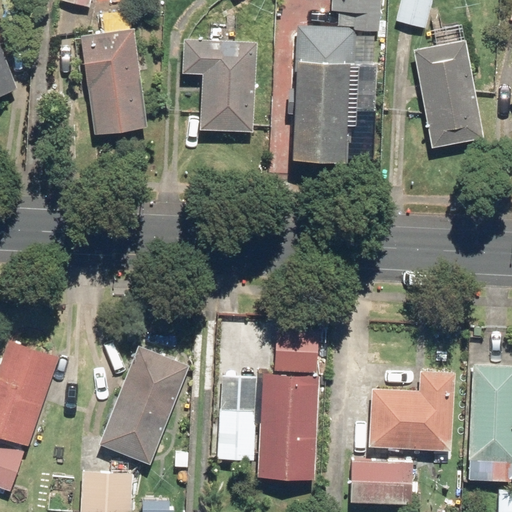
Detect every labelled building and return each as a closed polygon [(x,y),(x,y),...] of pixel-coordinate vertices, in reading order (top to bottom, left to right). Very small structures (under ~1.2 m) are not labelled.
[(425,27),(432,0),(399,0),(395,19),(425,27)] [(356,24),(301,20),(293,151),(348,154),(356,24)] [(132,26),(80,32),(92,130),(144,124),(132,26)] [(256,38),(182,34),(180,70),(200,71),(197,126),(251,130),(256,38)] [(465,36),(413,46),(431,145),(483,136),(465,36)] [(0,47),(0,90),(14,85),(0,47)] [(0,333),(0,430),(27,440),(57,353),(0,333)] [(138,341),(98,439),(149,460),(189,361),(138,341)] [(511,363),(473,361),(467,456),(511,458),(511,363)] [(371,384),(367,442),(449,447),(454,369),(418,367),(417,387),(371,384)] [(318,372),(256,369),(254,419),(258,419),(256,472),(313,475),(318,372)] [(0,440),(0,485),(11,489),(25,449),(0,440)] [(414,460),(351,457),(349,499),(413,502),(414,460)] [(79,469),(78,511),(92,511),(132,511),(134,470),(79,469)] [(511,511),(511,485),(498,485),(496,511),(511,511)] [(141,496),(140,511),(176,511),(177,498),(141,496)]
